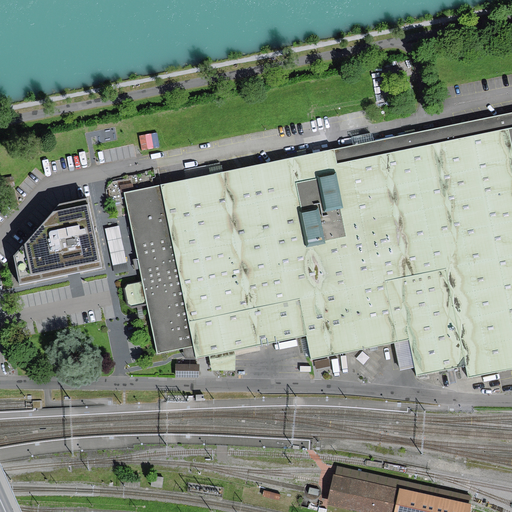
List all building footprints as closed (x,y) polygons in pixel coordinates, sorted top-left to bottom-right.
[(123,195),(142,284),(128,287),(125,291),(128,305),(132,307),(146,304),(157,355),(193,348),(196,361),(306,338),(311,363),(394,345),(399,369),(414,366),(417,379),(465,369),(468,381),(511,371),(511,113),(373,143),(372,135),(352,139),(354,147),(123,195)] [(158,132),(141,134),(143,147),(160,145),(158,132)] [(0,188),(15,186),(13,177),(0,178),(0,188)] [(10,257),(17,289),(104,270),(88,197),(57,204),(10,257)] [(106,231),(113,264),(124,261),(117,229),(106,231)] [(199,365),(175,365),(175,379),(199,379),(199,365)] [(372,511),(397,511),(404,481),(338,467),(336,473),(334,484),(331,495),(330,503),(372,511)] [(467,511),(471,496),(404,481),(397,511),(467,511)]
